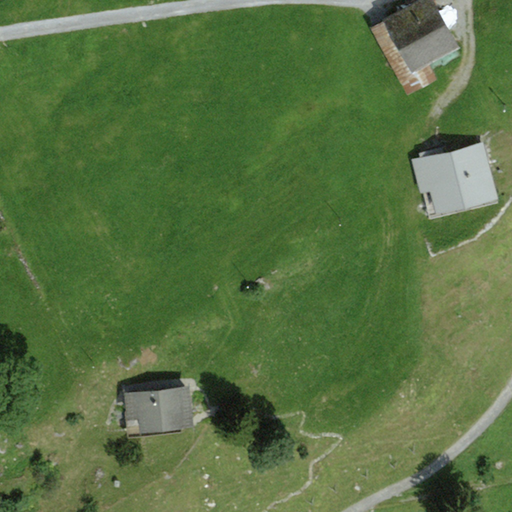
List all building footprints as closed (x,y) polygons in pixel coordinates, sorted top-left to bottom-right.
[(391,27),(406,53),(448,30),(430,0),(410,0),(394,9),(401,22),(391,27)] [(425,156),(437,200),(485,187),(474,143),(425,156)] [(140,405),(142,419),(179,415),(177,400),(184,399),(183,383),(126,390),(128,407),(140,405)] [(179,415),(186,414),(184,399),(177,400),(179,415)] [(124,421),(142,419),(140,405),(128,407),(122,408),(124,421)]
